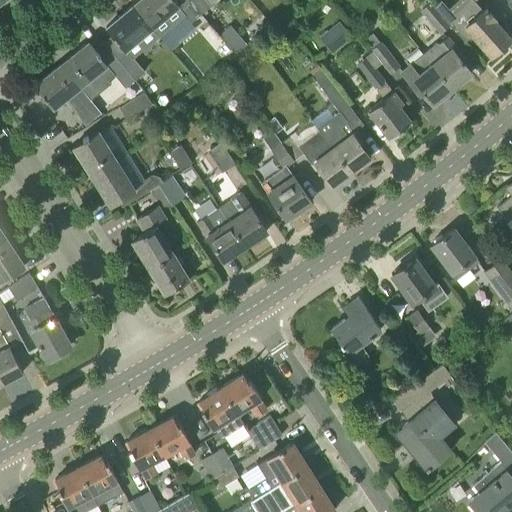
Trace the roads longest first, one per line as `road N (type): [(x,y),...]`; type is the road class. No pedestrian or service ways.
road 1 (secondary): [(253,307),(511,116)]
road 2 (residential): [(156,365),(0,131)]
road 3 (residential): [(387,511),(253,307)]
road 4 (secondary): [(0,451),(156,365)]
